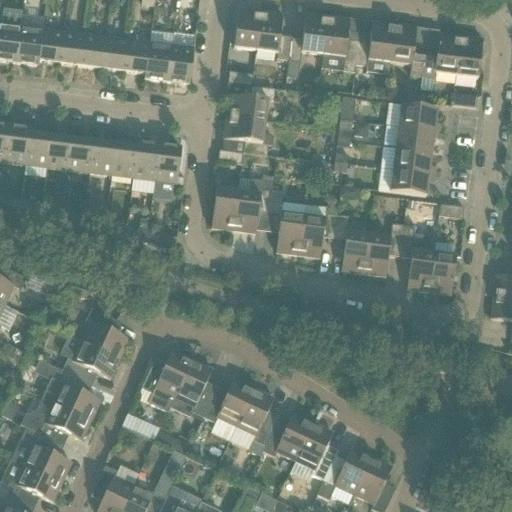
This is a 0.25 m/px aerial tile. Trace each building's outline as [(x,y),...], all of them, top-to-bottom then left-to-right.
[(255,54),(260,15),(238,13),(233,51),(255,54)] [(282,18),(260,15),(255,54),(276,57),(276,63),(287,64),(290,40),(279,39),(282,18)] [(322,58),(327,20),(305,17),(302,42),(290,40),(287,64),(299,66),(300,56),(322,58)] [(355,69),(357,45),(346,43),(349,22),(327,20),(322,58),(344,61),(342,75),(354,76),(355,69)] [(389,67),(393,28),(371,25),(369,46),(357,45),(355,69),(366,70),(367,64),(389,67)] [(0,64),(15,67),(20,30),(0,27),(0,64)] [(416,31),(393,28),(389,67),(410,69),(409,79),(421,81),(424,57),(413,56),(416,31)] [(36,70),(41,33),(20,30),(15,67),(36,70)] [(59,68),(63,36),(41,33),(36,70),(37,70),(38,65),(59,68)] [(80,70),(84,39),(63,36),(59,68),(80,70)] [(455,79),(460,40),(438,37),(435,58),(424,57),(421,81),(433,82),(434,76),(455,79)] [(101,73),(105,41),(84,39),(80,70),(101,73)] [(482,43),(460,40),(455,79),(477,82),(482,43)] [(122,76),(126,44),(105,41),(101,73),(122,76)] [(144,83),(148,47),(126,44),(122,76),(143,78),(143,83),(144,83)] [(165,86),(170,49),(148,47),(144,83),(165,86)] [(188,89),(192,52),(170,49),(165,86),(188,89)] [(299,66),(287,64),(285,81),(297,82),(299,66)] [(252,78),(248,77),(228,75),(227,87),(250,90),(252,78)] [(274,93),(250,90),(249,101),(228,99),(225,121),(264,126),(267,104),(273,105),(274,93)] [(475,112),(476,100),(453,97),(451,109),(475,112)] [(352,125),(354,103),(342,102),(339,123),(352,125)] [(436,113),(416,110),(400,109),(397,131),(439,136),(440,128),(434,127),(436,113)] [(334,119),(322,117),(321,130),(332,131),(334,119)] [(263,136),(264,126),(225,121),(222,143),(243,146),(242,157),(266,160),(267,148),(272,149),(272,141),(268,137),(263,136)] [(351,133),(352,125),(339,123),(339,132),(351,133)] [(368,124),(354,123),(353,137),(366,139),(368,124)] [(28,137),(29,138),(29,133),(6,130),(2,166),(24,169),(28,137)] [(438,143),(439,136),(397,131),(395,152),(430,157),(432,143),(438,143)] [(49,140),(29,138),(28,137),(24,169),(45,172),(49,140)] [(67,175),(71,143),(49,140),(45,172),(67,175)] [(88,177),(92,146),(71,143),(67,175),(88,177)] [(110,180),(114,148),(92,146),(88,177),(110,180)] [(153,185),(157,149),(135,146),(134,151),(135,151),(131,183),(153,185)] [(135,151),(134,151),(114,148),(110,180),(131,183),(135,151)] [(180,152),(157,149),(153,185),(175,188),(180,152)] [(429,170),(430,157),(395,152),(392,173),(433,179),(434,171),(429,170)] [(240,169),(242,157),(218,154),(217,166),(240,169)] [(335,157),(334,166),(347,168),(348,159),(335,157)] [(346,177),(347,168),(334,166),(333,175),(346,177)] [(433,186),(433,179),(392,173),(389,196),(425,200),(427,186),(433,186)] [(257,217),(268,218),(271,194),(272,194),(273,180),(261,179),(260,185),(250,183),(249,198),(237,196),(232,235),(254,237),(257,217)] [(232,235),(237,196),(215,193),(210,232),(232,235)] [(297,259),(302,220),(280,217),(283,195),(272,194),(271,194),(268,218),(279,219),(275,256),(297,259)] [(0,205),(8,208),(11,200),(0,196),(0,205)] [(38,217),(40,208),(28,205),(26,213),(38,217)] [(50,220),(53,212),(40,208),(38,217),(50,220)] [(461,223),(463,211),(439,208),(438,220),(461,223)] [(80,228),(82,220),(70,217),(68,225),(80,228)] [(333,242),(336,218),(324,217),(324,223),(302,220),(297,259),(319,262),(322,241),(333,242)] [(362,278),(367,239),(346,236),(348,220),(336,218),(333,242),(344,244),(340,275),(362,278)] [(92,232),(94,223),(82,220),(80,228),(92,232)] [(387,260),(398,261),(402,229),(391,228),(389,242),(367,239),(362,278),(385,280),(387,260)] [(122,240),(124,232),(112,229),(110,237),(122,240)] [(432,257),(434,242),(413,239),(414,231),(402,229),(398,261),(410,262),(406,293),(428,296),(432,257)] [(124,232),(122,240),(143,246),(146,238),(146,233),(138,231),(137,235),(124,232)] [(152,249),(165,252),(167,244),(155,241),(152,249)] [(450,299),(455,260),(432,257),(428,296),(450,299)] [(17,293),(23,281),(0,269),(0,307),(4,309),(12,291),(17,293)] [(511,280),(497,278),(494,301),(511,302),(511,280)] [(511,302),(494,301),(491,323),(511,325),(511,327),(511,337),(511,336),(511,302)] [(90,312),(85,324),(90,327),(81,346),(119,363),(128,344),(110,335),(116,324),(90,312)] [(109,383),(119,363),(81,346),(72,365),(67,362),(61,374),(87,386),(92,375),(109,383)] [(169,412),(191,364),(171,354),(163,372),(152,367),(140,392),(152,397),(147,407),(167,416),(169,412)] [(212,373),(191,364),(169,412),(190,421),(192,416),(202,421),(214,396),(204,391),(212,373)] [(82,397),(87,386),(61,374),(56,386),(50,383),(41,401),(52,406),(52,407),(90,425),(99,405),(82,397)] [(235,431),(253,393),(233,383),(225,401),(214,396),(202,421),(214,427),(216,422),(235,431)] [(273,402),(253,393),(235,431),(254,440),(252,444),(263,450),(264,450),(273,430),(276,425),(265,420),(273,402)] [(89,435),(89,431),(88,428),(90,425),(52,407),(43,426),(26,418),(24,419),(19,429),(32,436),(58,447),(63,437),(80,445),(82,442),(85,440),(88,438),(89,435)] [(294,465),(312,427),(292,418),(284,435),(273,430),(264,450),(263,450),(261,455),(273,461),(275,456),(294,465)] [(146,426),(142,439),(180,452),(184,439),(146,426)] [(332,437),(312,427),(294,465),(313,474),(311,479),(323,484),(332,464),(335,459),(324,454),(332,437)] [(53,458),(58,447),(32,436),(29,443),(27,446),(32,448),(23,468),(23,469),(61,486),(70,466),(53,458)] [(353,499),(371,461),(351,452),(343,469),(332,464),(323,484),(317,497),(316,499),(328,505),(334,491),(353,499)] [(391,471),(371,461),(353,499),(372,508),(370,511),(385,511),(394,493),(383,488),(391,471)] [(51,507),(61,486),(23,469),(14,488),(1,482),(0,483),(0,495),(29,509),(34,498),(51,507)] [(121,511),(133,489),(132,489),(114,480),(116,475),(104,470),(92,495),(103,500),(97,511),(121,511)] [(159,511),(166,499),(154,493),(152,498),(133,489),(121,511),(159,511)] [(27,511),(29,509),(0,495),(0,509),(3,511),(2,511),(27,511)] [(181,511),(175,509),(177,504),(166,499),(159,511),(181,511)]
